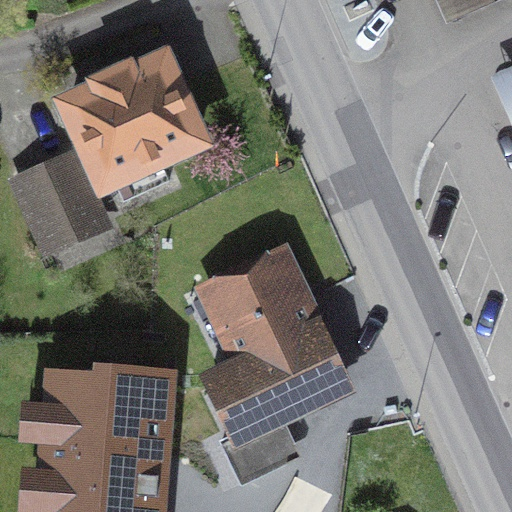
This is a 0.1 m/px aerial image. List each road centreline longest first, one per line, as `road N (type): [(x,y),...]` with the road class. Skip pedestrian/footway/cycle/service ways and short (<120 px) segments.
road 1 (tertiary): [(511,504),(286,0)]
road 2 (unclassified): [(216,0),(129,37),(0,63)]
